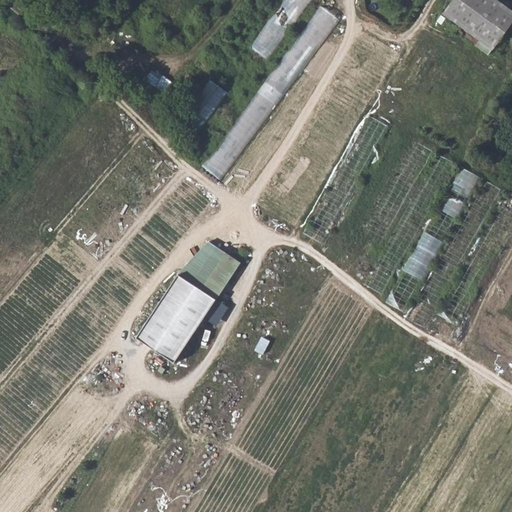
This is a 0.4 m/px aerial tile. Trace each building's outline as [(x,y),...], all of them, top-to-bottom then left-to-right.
[(282,0),(251,46),(270,60),(311,0),(282,0)] [(445,0),(434,16),(482,52),(508,17),(485,0),(445,0)] [(319,4),(204,166),(224,180),(339,18),(319,4)] [(198,134),(228,91),(213,81),(183,124),(198,134)] [(366,114),(308,235),(329,245),(388,124),(366,114)] [(460,166),(395,288),(417,299),(473,193),(481,177),(460,166)] [(214,242),(183,275),(141,338),(178,363),(245,263),(214,242)] [(460,323),(467,306),(447,298),(440,315),(460,323)]
